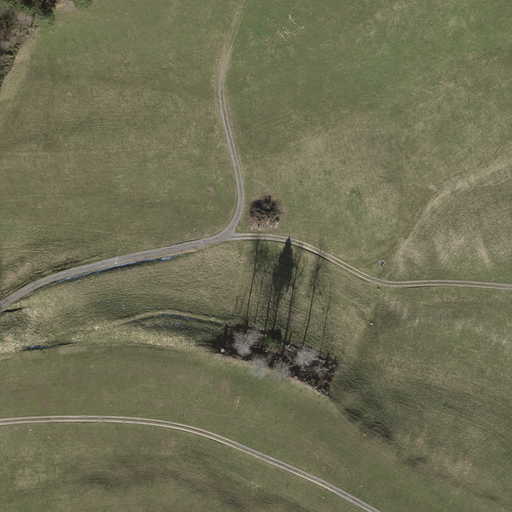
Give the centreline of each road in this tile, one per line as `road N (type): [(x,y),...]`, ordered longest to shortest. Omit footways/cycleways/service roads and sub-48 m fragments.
road 1 (track): [(0,423),(73,418),(174,426),(372,511)]
road 2 (track): [(218,238),(279,239),(391,287),(511,288)]
road 3 (track): [(0,306),(50,278),(218,238)]
road 4 (track): [(218,238),(238,215),(239,185),(221,121),(226,44)]
